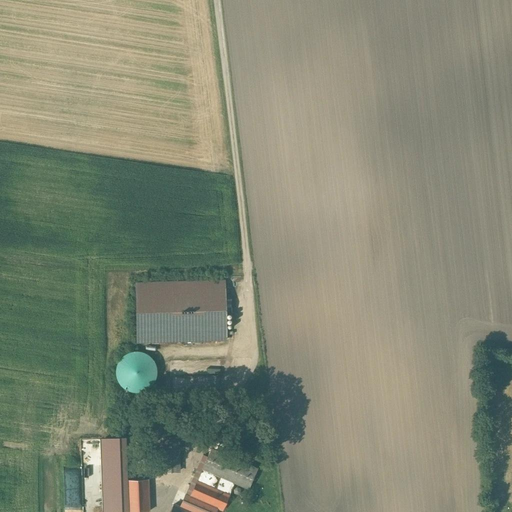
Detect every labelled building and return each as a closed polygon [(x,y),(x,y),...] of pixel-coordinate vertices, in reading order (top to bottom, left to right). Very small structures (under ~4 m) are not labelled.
[(139,280),(141,342),(231,338),(229,277),(139,280)] [(123,391),(158,389),(156,350),(121,353),(123,391)] [(174,387),(213,385),(212,375),(173,376),(174,387)] [(163,438),(163,471),(183,471),(183,438),(163,438)] [(216,447),(206,468),(238,482),(253,489),(263,468),(216,447)] [(206,468),(194,495),(221,507),(226,509),(238,482),(206,468)] [(66,473),(68,511),(83,511),(82,472),(66,473)] [(127,478),(128,511),(153,510),(152,477),(127,478)] [(193,495),(189,505),(204,511),(218,511),(221,507),(194,495),(193,495)] [(180,501),(175,511),(204,511),(189,505),(180,501)]
